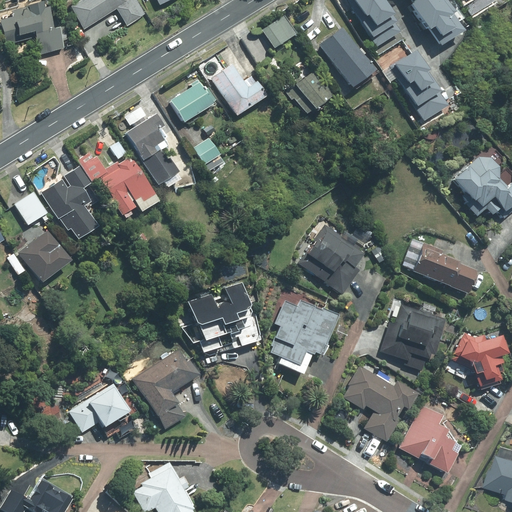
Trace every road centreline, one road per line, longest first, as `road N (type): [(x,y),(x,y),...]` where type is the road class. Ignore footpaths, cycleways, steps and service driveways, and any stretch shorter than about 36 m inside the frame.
road 1 (tertiary): [(0,156),(252,0)]
road 2 (residential): [(357,483),(267,471),(248,449),(260,426),(282,429),(321,456)]
